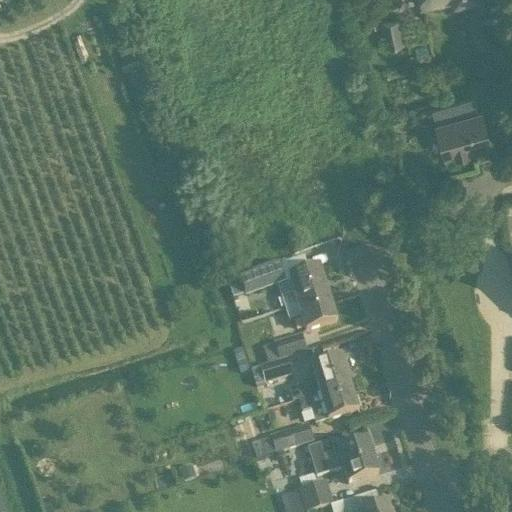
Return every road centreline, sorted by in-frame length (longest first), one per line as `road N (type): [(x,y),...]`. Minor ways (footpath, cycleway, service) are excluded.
road 1 (residential): [(382,242),(309,0)]
road 2 (residential): [(382,242),(371,283),(433,476)]
road 3 (residential): [(511,175),(382,242)]
